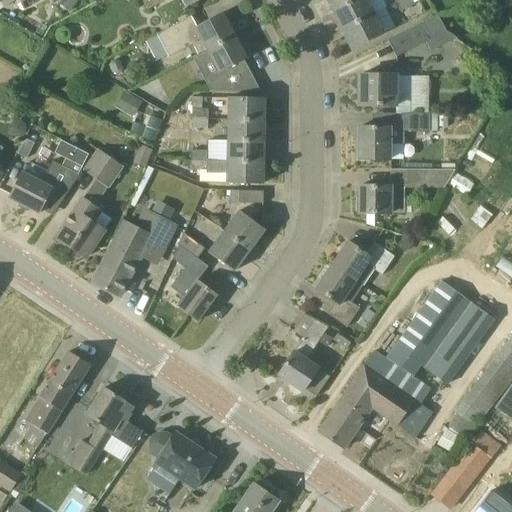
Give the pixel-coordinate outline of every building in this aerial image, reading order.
[(78,0),(63,0),(59,5),(69,13),(79,1),(78,0)] [(181,0),(185,8),(199,0),(144,0),(148,9),(166,0),(181,0)] [(326,0),(332,12),(356,0),(326,0)] [(342,31),(376,14),(368,0),(356,0),(332,12),(342,31)] [(401,0),(396,3),(400,12),(414,5),(411,0),(401,0)] [(206,51),(235,36),(223,13),(194,28),(189,19),(157,36),(169,59),(193,46),(197,55),(206,51)] [(351,50),(385,33),(376,14),(342,31),(351,50)] [(437,16),(388,40),(396,57),(426,43),(431,52),(457,39),(446,32),(437,16)] [(218,74),(247,59),(235,36),(206,51),(218,74)] [(117,60),(112,62),(110,66),(112,73),(117,75),(121,74),(123,70),(121,62),(117,60)] [(411,76),(379,76),(359,76),(359,106),(397,107),(397,114),(410,115),(411,76)] [(128,93),(118,110),(133,118),(137,112),(143,102),(128,93)] [(484,102),(474,96),(469,106),(479,111),(484,102)] [(266,99),(245,99),(228,98),(227,119),(265,119),(266,99)] [(193,118),(208,118),(208,110),(193,110),(193,118)] [(410,116),(410,115),(397,114),(397,128),(359,127),(359,160),(392,160),(392,145),(403,145),(404,132),(440,132),(440,123),(440,116),(410,116)] [(148,115),(142,137),(155,141),(162,119),(148,115)] [(208,129),(208,118),(193,118),(192,129),(208,129)] [(265,140),(265,119),(227,119),(227,140),(265,140)] [(25,140),(18,154),(27,159),(34,144),(25,140)] [(264,161),(265,140),(227,140),(226,160),(264,161)] [(65,159),(62,166),(75,173),(78,175),(88,155),(60,141),(54,154),(65,159)] [(133,163),(145,169),(153,151),(141,145),(133,163)] [(83,172),(109,189),(124,167),(98,150),(83,172)] [(191,160),(208,160),(208,151),(191,151),(191,160)] [(208,160),(191,160),(182,160),(181,168),(191,168),(191,171),(200,171),(200,182),(264,184),(264,161),(226,160),(226,161),(208,161),(208,160)] [(56,210),(75,173),(53,162),(42,182),(22,172),(9,198),(20,203),(18,207),(27,212),(29,208),(40,213),(45,204),(56,210)] [(358,214),(366,214),(366,225),(374,228),(375,216),(392,216),(392,213),(404,214),(404,200),(404,188),(444,189),(455,171),(391,171),(391,187),(359,187),(358,214)] [(263,192),(243,191),(231,191),(231,203),(263,204),(263,192)] [(86,258),(112,220),(102,214),(104,211),(84,198),(64,227),(67,229),(60,240),(86,258)] [(145,208),(140,218),(136,226),(126,221),(94,284),(119,297),(139,257),(158,267),(179,225),(145,208)] [(265,230),(249,218),(239,211),(223,231),(250,251),(265,230)] [(234,271),(250,251),(223,231),(208,252),(234,271)] [(205,249),(188,237),(184,234),(179,245),(197,259),(205,249)] [(404,236),(397,247),(405,252),(414,239),(404,236)] [(367,254),(364,253),(347,242),(331,266),(363,287),(374,270),(382,275),(395,256),(375,243),(367,254)] [(173,285),(186,295),(177,307),(197,322),(217,295),(198,281),(208,267),(197,259),(179,245),(173,259),(186,270),(173,285)] [(352,304),(363,287),(331,266),(316,289),(335,302),(327,314),(348,328),(360,309),(352,304)] [(415,438),(426,422),(432,414),(420,405),(431,390),(416,379),(424,368),(448,385),(495,320),(442,282),(395,348),(402,352),(393,365),(391,364),(392,362),(375,351),(365,367),(365,366),(319,432),(344,449),(372,408),(415,438)] [(369,324),(375,314),(367,309),(361,318),(369,324)] [(306,358),(326,328),(305,314),(293,332),(303,339),(278,375),(303,392),(305,389),(316,397),(330,378),(319,371),(321,369),(306,358)] [(333,341),(347,350),(351,344),(337,335),(333,341)] [(511,337),(454,414),(457,416),(456,416),(474,430),(511,381),(511,337)] [(37,448),(90,365),(69,352),(40,398),(44,401),(30,424),(32,425),(23,439),(37,448)] [(126,421),(135,408),(104,388),(86,416),(99,424),(86,444),(80,441),(66,463),(87,476),(112,436),(115,438),(127,421),(126,421)] [(127,421),(115,438),(133,449),(144,432),(127,421)] [(460,438),(461,437),(449,428),(448,431),(446,430),(437,446),(453,455),(462,439),(460,438)] [(449,510),(461,494),(498,446),(480,432),(431,496),(449,510)] [(153,455),(158,459),(154,464),(195,491),(215,460),(175,434),(173,437),(167,433),(160,433),(153,436),(149,441),(150,448),(153,455)] [(0,460),(0,487),(10,494),(23,475),(0,460)] [(271,511),(279,501),(254,484),(234,511),(271,511)] [(511,511),(511,506),(492,491),(475,511),(511,511)] [(9,511),(28,511),(29,511),(16,502),(9,511)]
